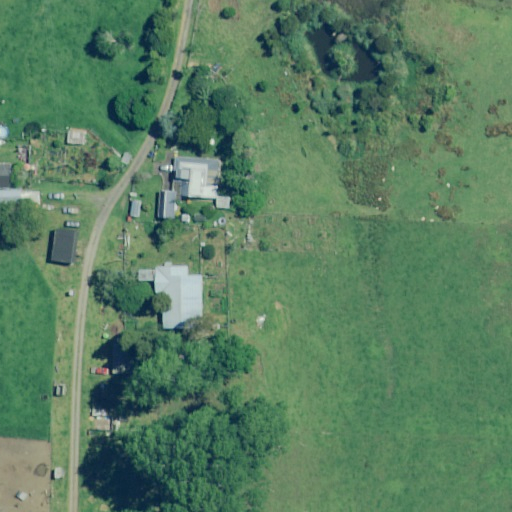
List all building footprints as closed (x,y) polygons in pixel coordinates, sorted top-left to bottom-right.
[(80,143),(67,143),(68,159),(81,159),(80,143)] [(162,191),(160,217),(175,219),(176,202),(184,202),(184,196),(218,197),(220,160),(197,159),(197,157),(177,156),(176,177),(176,193),(162,191)] [(0,164),(0,189),(13,189),(12,165),(0,164)] [(41,192),(0,191),(0,200),(0,204),(41,206),(41,192)] [(79,231),(56,230),(54,261),(76,263),(79,231)] [(189,276),(189,268),(158,267),(158,306),(165,306),(165,328),(203,329),(204,276),(189,276)] [(135,374),(135,347),(115,347),(114,374),(135,374)] [(113,419),(92,417),(91,429),(112,431),(113,419)]
